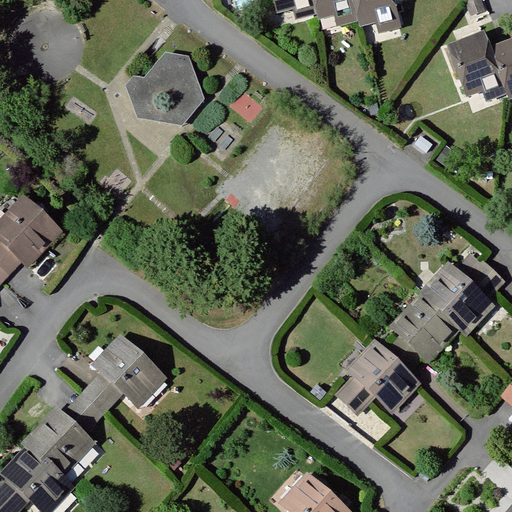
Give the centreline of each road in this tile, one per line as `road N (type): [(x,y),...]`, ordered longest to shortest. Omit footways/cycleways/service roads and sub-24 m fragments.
road 1 (residential): [(0,390),(92,270),(108,273),(236,364)]
road 2 (residential): [(184,0),(392,158)]
road 3 (residential): [(236,364),(392,158)]
road 4 (residential): [(406,511),(403,487),(236,364)]
road 5 (residential): [(392,158),(511,245)]
